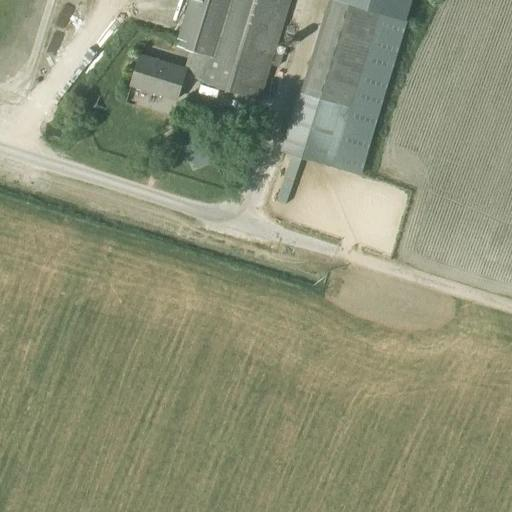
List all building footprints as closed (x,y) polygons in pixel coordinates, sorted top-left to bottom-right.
[(290,0),(190,0),(176,47),(190,51),(185,68),(141,54),(131,85),(177,99),(185,74),(200,79),(199,81),(260,99),(290,0)] [(336,171),(355,109),(385,13),(341,0),(329,0),(282,155),(336,171)] [(341,0),(385,13),(407,20),(412,0),(341,0)] [(236,140),(243,118),(219,110),(212,131),(236,140)] [(186,142),(197,166),(219,156),(208,132),(186,142)]
